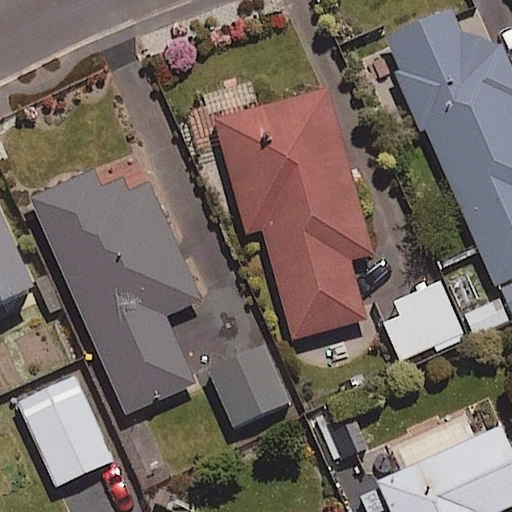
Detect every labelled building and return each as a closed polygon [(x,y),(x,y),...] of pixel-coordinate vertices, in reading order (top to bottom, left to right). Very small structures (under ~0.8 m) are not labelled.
[(511,62),(505,46),(491,52),(474,13),(396,47),(409,75),(400,79),(426,138),(432,136),(501,294),(511,288),(511,62)] [(220,127),(265,115),(255,81),(183,102),(195,144),(222,137),(220,127)] [(220,127),(222,137),(252,242),(267,237),(298,346),(370,326),(353,267),(378,260),(332,96),(265,115),(220,127)] [(112,210),(98,178),(36,206),(130,421),(199,391),(169,323),(207,307),(156,191),(112,210)] [(0,323),(42,303),(0,212),(0,323)] [(511,288),(501,294),(503,302),(511,321),(511,288)] [(447,291),(400,307),(405,321),(389,327),(402,365),(465,344),(447,291)] [(511,326),(511,321),(503,302),(467,319),(477,342),(511,326)] [(268,355),(211,381),(235,433),(292,407),(268,355)] [(118,467),(78,380),(22,405),(61,492),(118,467)] [(511,511),(511,445),(507,435),(384,490),(393,511),(511,511)]
